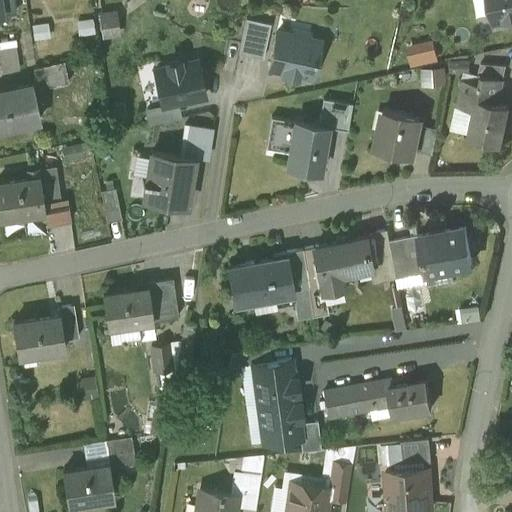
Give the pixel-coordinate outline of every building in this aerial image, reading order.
[(511,0),(489,0),(494,21),(511,17),(511,0)] [(115,11),(100,13),(104,37),(118,35),(115,11)] [(271,23),(246,18),(238,53),(263,58),(271,23)] [(293,35),(277,32),(269,67),(285,70),(284,73),(297,76),(298,73),(313,76),(321,41),(308,38),(310,34),(294,30),(293,35)] [(64,60),(33,67),(37,88),(68,81),(64,60)] [(197,60),(180,64),(179,60),(167,62),(168,66),(155,69),(162,104),(178,101),(205,95),(197,60)] [(507,63),(481,61),(479,72),(504,77),(507,63)] [(427,83),(449,82),(448,66),(427,67),(427,83)] [(504,77),(479,72),(479,73),(481,73),(479,81),(462,77),(456,104),(458,104),(474,107),(468,132),(467,133),(487,137),(502,140),(507,115),(508,115),(510,103),(494,100),(497,86),(502,87),(505,78),(504,77)] [(31,82),(0,88),(0,126),(39,118),(31,82)] [(352,102),(323,98),(318,124),(328,126),(347,129),(352,102)] [(178,101),(162,104),(146,108),(149,124),(182,117),(178,101)] [(421,115),(384,108),(384,109),(389,110),(385,130),(379,128),(375,147),(414,155),(420,124),(421,115)] [(295,120),(271,116),(266,146),(290,150),(295,120)] [(318,124),(295,120),(290,150),(287,164),(320,170),(328,126),(318,124)] [(180,154),(194,157),(199,125),(185,123),(180,154)] [(438,127),(420,124),(415,149),(434,153),(438,127)] [(199,125),(194,157),(209,159),(214,128),(199,125)] [(180,154),(152,150),(144,197),(186,204),(194,157),(180,154)] [(55,164),(37,167),(38,175),(39,175),(43,200),(60,197),(55,164)] [(38,175),(0,180),(0,216),(44,210),(43,200),(39,175),(38,175)] [(115,186),(100,189),(107,221),(121,218),(115,186)] [(60,197),(43,200),(44,210),(46,223),(71,220),(68,196),(60,197)] [(431,231),(418,234),(425,271),(473,262),(466,224),(445,228),(446,231),(432,234),(431,231)] [(388,228),(374,231),(374,233),(379,256),(393,253),(390,239),(388,228)] [(379,256),(374,233),(328,242),(331,259),(335,259),(338,273),(335,274),(335,275),(341,274),(372,268),(381,266),(379,256)] [(418,234),(390,239),(393,253),(397,276),(425,271),(418,234)] [(331,259),(328,242),(315,245),(318,263),(316,263),(322,290),(324,290),(343,286),(341,274),(335,275),(335,274),(338,273),(335,259),(331,259)] [(322,290),(316,263),(318,263),(315,245),(302,247),(303,247),(309,287),(312,315),(328,312),(326,302),(324,290),(322,290)] [(303,247),(286,251),(292,290),(309,287),(303,247)] [(273,257),(227,266),(234,302),(274,295),(276,303),(294,300),(297,317),(312,315),(309,287),(292,290),(286,251),(272,253),(273,257)] [(393,253),(379,256),(381,266),(372,268),(374,281),(397,276),(393,253)] [(146,286),(103,292),(108,325),(178,315),(172,276),(146,280),(146,286)] [(343,286),(324,290),(326,302),(338,299),(344,290),(343,286)] [(74,303),(58,305),(59,313),(60,313),(63,338),(78,335),(74,303)] [(59,313),(13,320),(18,354),(65,347),(63,338),(60,313),(59,313)] [(194,322),(184,321),(178,356),(188,356),(194,322)] [(168,340),(151,343),(155,370),(172,368),(168,340)] [(253,364),(252,362),(271,360),(269,346),(232,351),(229,367),(253,364)] [(271,360),(252,362),(253,364),(258,402),(296,397),(295,392),(293,376),(291,357),(271,360)] [(393,378),(355,385),(359,409),(392,403),(388,385),(394,384),(393,378)] [(394,384),(388,385),(392,403),(394,414),(432,407),(427,379),(394,384)] [(355,385),(326,390),(330,415),(359,409),(355,385)] [(296,397),(258,402),(263,442),(300,436),(301,436),(299,422),(299,417),(297,401),(296,397)] [(299,422),(301,436),(300,436),(302,450),(321,448),(317,420),(299,422)] [(131,435),(105,439),(108,462),(109,467),(136,463),(131,435)] [(430,437),(402,439),(404,463),(432,460),(430,437)] [(264,453),(245,455),(243,470),(261,473),(264,453)] [(352,463),(332,460),(328,485),(329,486),(328,496),(346,499),(352,463)] [(108,462),(63,469),(68,504),(114,497),(109,467),(108,462)] [(429,466),(387,469),(389,511),(431,508),(429,466)] [(261,473),(243,470),(239,486),(258,488),(261,473)] [(328,485),(292,480),(287,511),(325,511),(328,496),(329,486),(328,485)] [(258,488),(239,486),(238,494),(236,505),(238,506),(255,508),(258,488)] [(238,494),(200,488),(196,511),(236,511),(238,506),(236,506),(236,505),(238,494)]
